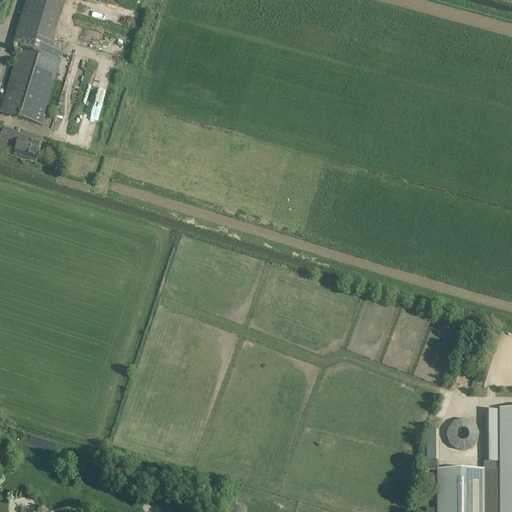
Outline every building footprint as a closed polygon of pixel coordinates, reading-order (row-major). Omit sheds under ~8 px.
[(62,53),(22,41),(0,113),(40,125),(62,53)] [(83,120),(98,124),(116,64),(108,62),(105,75),(94,71),(87,96),(89,97),(83,120)] [(4,128),(0,140),(0,142),(14,147),(11,156),(37,163),(43,142),(18,135),(19,133),(4,128)] [(438,471),(437,511),(511,511),(511,410),(500,410),(500,411),(486,411),(487,463),(484,463),(484,471),(438,471)] [(452,419),(446,446),(474,452),(480,425),(452,419)] [(437,430),(425,430),(426,470),(438,470),(437,430)] [(164,505),(165,498),(156,496),(154,503),(164,505)] [(230,511),(243,511),(244,506),(233,503),(230,511)]
